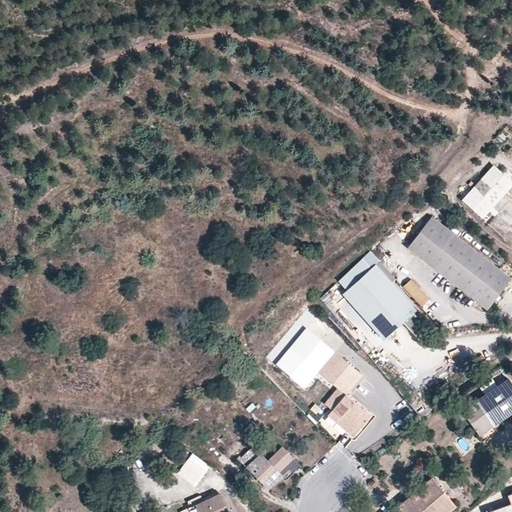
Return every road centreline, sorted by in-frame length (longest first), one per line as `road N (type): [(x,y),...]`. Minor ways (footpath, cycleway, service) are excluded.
road 1 (track): [(502,0),(476,40),(466,113),(405,105),(266,40),(187,34),(112,57),(13,103),(0,123)]
road 2 (track): [(466,113),(462,137),(391,214),(179,390),(120,419),(13,420),(0,437)]
